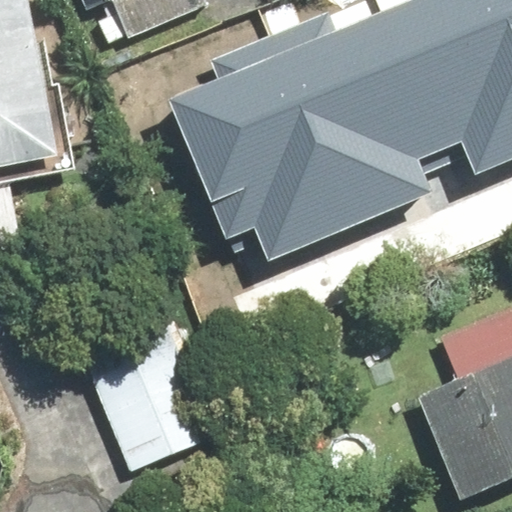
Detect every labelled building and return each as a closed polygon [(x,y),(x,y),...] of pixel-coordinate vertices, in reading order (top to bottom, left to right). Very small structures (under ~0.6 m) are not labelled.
[(0,0),(0,258),(19,256),(12,197),(64,191),(40,0),(0,0)] [(81,0),(86,15),(133,0),(81,0)] [(175,100),(233,233),(265,219),(278,249),(418,188),(414,179),(466,156),(474,173),(511,155),(511,0),(391,0),(341,22),(334,5),(208,60),(217,81),(175,100)] [(395,421),(441,511),(480,511),(511,496),(511,314),(505,301),(428,340),(454,391),(395,421)] [(176,353),(82,391),(123,492),(217,454),(176,353)]
